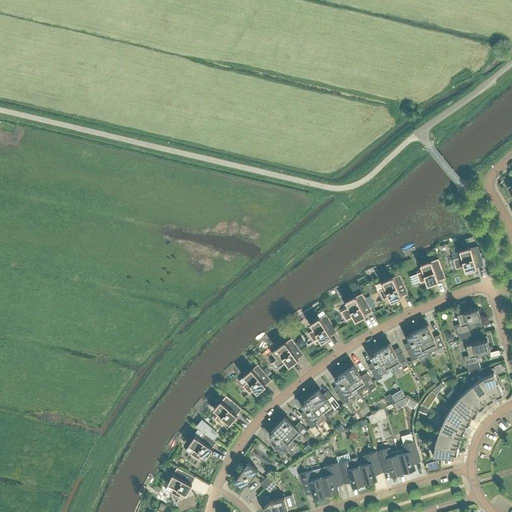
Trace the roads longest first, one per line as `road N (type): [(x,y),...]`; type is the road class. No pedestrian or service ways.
road 1 (residential): [(216,488),(259,418),(329,360),(443,299),(490,284),(493,294)]
road 2 (residential): [(311,511),(471,466)]
